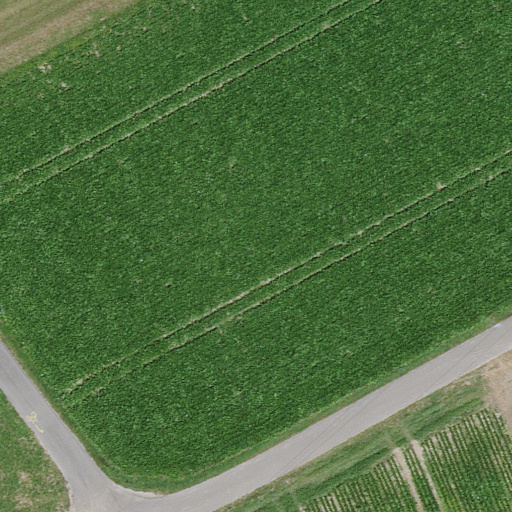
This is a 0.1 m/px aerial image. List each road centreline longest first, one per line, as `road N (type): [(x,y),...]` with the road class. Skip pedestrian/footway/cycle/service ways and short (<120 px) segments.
road 1 (track): [(149,511),(511,321)]
road 2 (track): [(0,373),(96,511)]
